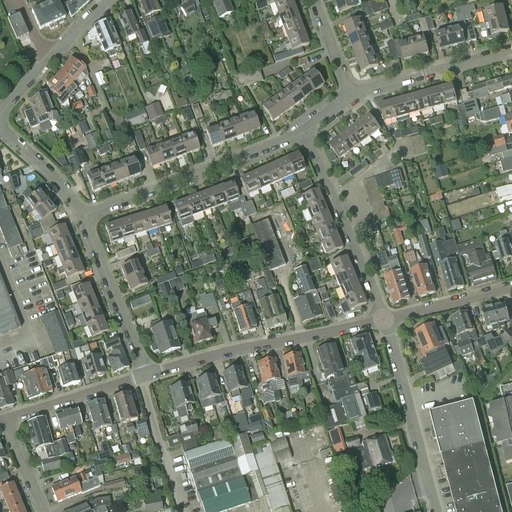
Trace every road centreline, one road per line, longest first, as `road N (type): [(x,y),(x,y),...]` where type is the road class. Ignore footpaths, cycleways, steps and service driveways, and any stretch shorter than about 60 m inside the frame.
road 1 (residential): [(145,374),(384,320)]
road 2 (residential): [(84,215),(304,131)]
road 3 (residential): [(384,320),(304,131)]
road 4 (residential): [(435,511),(384,320)]
road 5 (residential): [(145,374),(84,215)]
road 6 (residential): [(349,97),(511,50)]
road 7 (residential): [(183,511),(138,376)]
road 8 (residential): [(3,418),(138,376)]
road 9 (residential): [(384,320),(511,287)]
road 10 (residential): [(84,215),(0,128)]
